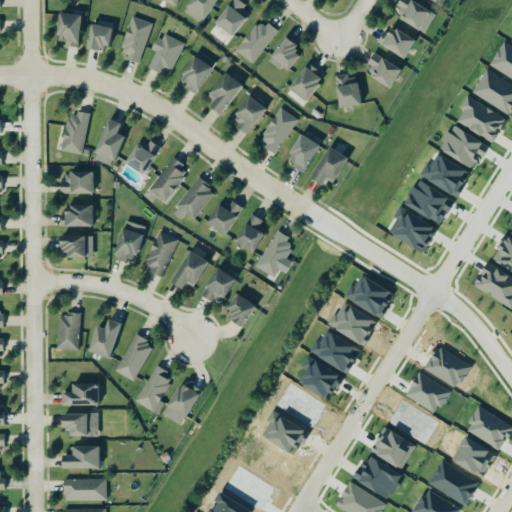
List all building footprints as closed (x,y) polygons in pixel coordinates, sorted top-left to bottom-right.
[(190,0),(183,11),(201,23),(217,0),(190,0)] [(232,0),(215,22),(232,36),(252,11),(237,0),(232,0)] [(399,0),(396,5),(403,9),(398,16),(424,33),(436,14),(413,0),(399,0)] [(82,15),(61,12),(57,43),(79,45),(82,15)] [(152,22),(131,16),(120,50),(128,52),(126,59),(139,63),(152,22)] [(252,63),(278,30),(268,21),(263,27),(257,22),(235,50),(252,63)] [(87,48),(101,51),(103,45),(109,46),(113,28),(91,23),(87,48)] [(379,42),(405,58),(416,41),(390,25),(379,42)] [(153,50),(156,51),(148,66),(169,76),(184,43),(161,32),(153,50)] [(287,72),(300,55),(295,51),(299,45),(287,35),(269,58),(287,72)] [(511,47),(501,43),(490,68),(511,77),(511,47)] [(178,80),(196,92),(216,62),(198,50),(178,80)] [(391,88),(402,68),(373,53),(367,64),(372,67),(368,75),(391,88)] [(511,112),(511,84),(486,69),(472,92),(510,115),(511,112)] [(223,112),(243,85),(225,72),(205,99),(223,112)] [(358,78),(348,79),(348,74),(335,75),(339,107),(361,105),(358,78)] [(266,108),(249,95),(231,121),(248,133),(266,108)] [(456,123),(494,141),(506,116),(465,96),(460,108),(463,110),(456,123)] [(298,119),(280,107),(261,136),(268,141),(264,147),(275,154),(298,119)] [(90,113),(76,110),(75,117),(67,116),(60,150),(82,154),(90,113)] [(111,166),(125,135),(118,132),(122,124),(109,118),(92,158),(111,166)] [(442,141),(447,144),(443,151),(474,169),(488,145),(452,124),(442,141)] [(304,172),(320,145),(301,134),(287,158),(296,164),(294,166),(304,172)] [(126,165),(146,174),(159,147),(139,138),(126,165)] [(334,183),(348,157),(328,146),(311,178),(322,185),(325,179),(334,183)] [(164,202),(189,168),(173,156),(148,190),(164,202)] [(93,172),(62,171),(62,193),(93,193),(93,172)] [(185,214),(194,220),(214,189),(196,177),(172,213),(181,219),(185,214)] [(441,224),(454,199),(417,180),(404,205),(441,224)] [(226,234),(241,208),(223,197),(207,223),(226,234)] [(61,226),(93,225),(93,205),(65,205),(66,216),(61,216),(61,226)] [(268,222),(250,214),(236,243),(255,251),(268,222)] [(146,226),(125,220),(114,256),(135,262),(146,226)] [(255,266),(274,277),(279,269),(285,273),(292,261),(287,258),(293,247),(286,243),(289,236),(277,229),(255,266)] [(177,237),(157,230),(144,267),(164,275),(177,237)] [(68,257),(93,257),(93,235),(61,236),(61,251),(67,250),(68,257)] [(511,239),(505,236),(493,260),(511,270),(511,239)] [(186,283),(194,288),(208,260),(188,250),(172,283),(183,288),(186,283)] [(511,309),(511,308),(511,276),(487,261),(473,285),(511,309)] [(202,294),(219,305),(236,279),(218,268),(202,294)] [(226,317),(243,327),(256,305),(239,294),(226,317)] [(79,349),(80,314),(58,313),(57,349),(79,349)] [(110,358),(121,323),(108,318),(105,328),(97,325),(89,351),(110,358)] [(115,370),(134,381),(153,344),(135,334),(115,370)] [(155,411),(173,375),(154,366),(136,402),(155,411)] [(164,415),(183,425),(200,391),(181,382),(164,415)] [(63,405),(99,405),(99,383),(73,383),(73,391),(63,391),(63,405)] [(98,413),(63,413),(63,429),(69,429),(69,436),(98,436),(98,413)] [(372,453),(404,468),(415,443),(383,428),(372,453)] [(63,468),(100,468),(100,446),(73,445),(73,455),(63,454),(63,468)] [(106,478),(64,479),(64,500),(106,500),(106,478)] [(382,511),(387,504),(351,481),(335,504),(347,511),(382,511)] [(413,511),(459,511),(461,509),(427,488),(413,511)]
